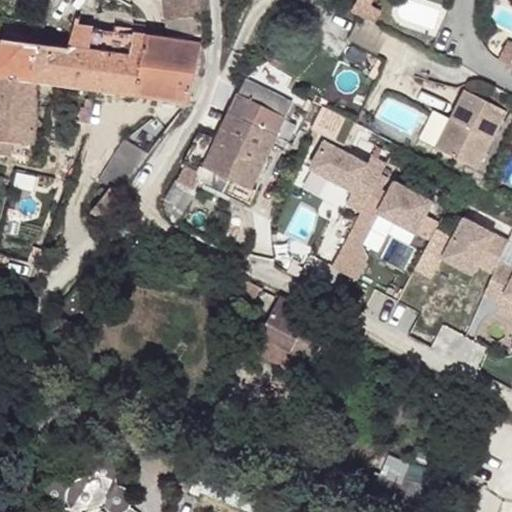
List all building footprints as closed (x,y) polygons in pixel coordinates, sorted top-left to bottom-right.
[(159,0),(163,40),(202,46),(201,0),(159,0)] [(359,0),(356,7),(363,11),(379,19),(385,7),(374,2),(374,0),(359,0)] [(0,141),(33,145),(37,123),(39,83),(122,94),(132,36),(73,27),(69,50),(0,41),(0,141)] [(151,38),(132,36),(122,94),(140,98),(151,38)] [(163,40),(151,38),(140,98),(190,105),(202,46),(163,40)] [(287,97),(242,78),(227,113),(274,132),(287,97)] [(503,112),(461,92),(432,150),(474,171),(503,112)] [(346,115),(321,103),(311,122),(333,134),(335,135),(346,115)] [(274,132),(227,113),(217,138),(216,142),(260,162),(274,132)] [(217,138),(199,130),(183,168),(186,170),(181,182),(191,186),(198,188),(201,180),(251,200),(257,186),(252,184),(260,162),(216,142),(217,138)] [(335,135),(333,134),(329,143),(335,146),(339,137),(335,135)] [(108,189),(119,194),(146,159),(121,146),(98,181),(108,189)] [(402,171),(368,154),(343,200),(362,209),(365,201),(382,210),(392,191),(402,171)] [(181,182),(176,180),(165,195),(177,202),(191,186),(181,182)] [(93,214),(105,222),(122,196),(119,194),(108,189),(93,214)] [(417,204),(392,191),(382,210),(406,223),(417,204)] [(511,239),(469,219),(450,257),(494,279),(485,298),(511,311),(511,239)] [(102,263),(84,282),(102,295),(108,292),(119,278),(106,266),(102,263)] [(240,282),(235,293),(256,303),(263,288),(244,280),(243,283),(240,282)] [(263,337),(296,352),(309,324),(315,313),(282,298),(263,337)] [(318,314),(315,313),(309,324),(326,330),(330,323),(317,317),(318,314)] [(55,316),(46,328),(70,347),(77,337),(55,316)] [(326,330),(309,324),(296,352),(301,355),(313,360),(326,330)] [(295,371),(306,375),(313,360),(301,355),(295,371)] [(65,467),(70,469),(64,469),(59,470),(54,472),(49,477),(46,482),(46,488),(42,483),(37,481),(34,482),(29,483),(26,486),(24,489),(23,493),(24,496),(25,501),(28,504),(33,505),(38,505),(43,502),(46,500),(48,495),(50,499),(55,503),(49,505),(45,507),(42,511),(65,511),(65,510),(61,505),(66,506),(70,504),(74,503),(72,507),(72,510),(71,511),(95,511),(96,511),(95,506),(92,503),(88,499),(84,498),(80,499),(82,496),(83,492),(83,488),(87,492),(89,494),(93,495),(96,495),(101,494),(103,492),(106,489),(108,485),(106,479),(105,475),(101,472),(95,471),(89,472),(84,477),(82,481),(81,478),(79,476),(77,474),(74,471),(78,471),(81,469),(83,468),(85,465),(86,459),(85,455),(83,450),(79,447),(74,446),(68,448),(64,451),(62,457),(63,462),(65,467)]
